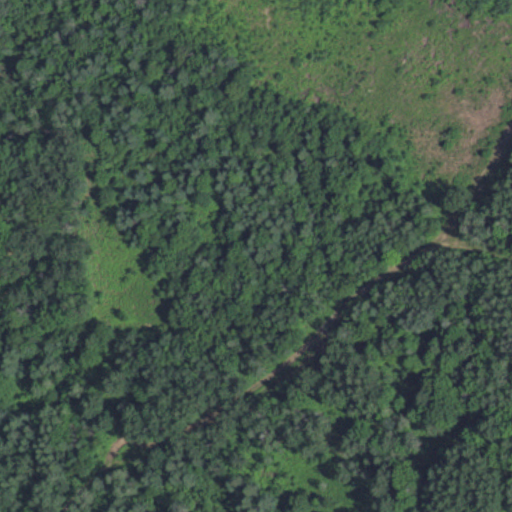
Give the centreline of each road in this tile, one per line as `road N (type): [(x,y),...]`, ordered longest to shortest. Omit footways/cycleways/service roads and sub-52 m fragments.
road 1 (track): [(63,511),(93,480),(227,401),(418,251),(477,245),(511,256)]
road 2 (track): [(511,131),(446,236),(418,251)]
